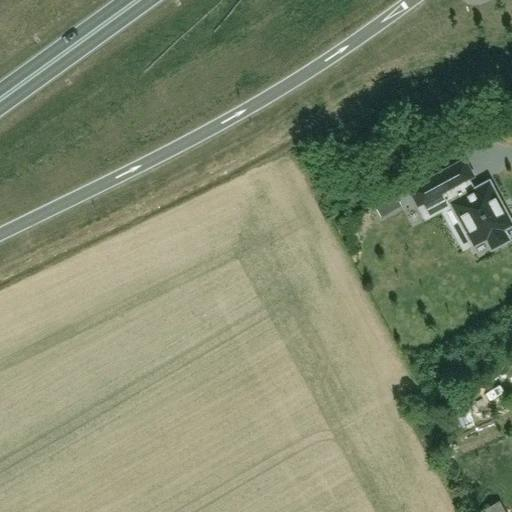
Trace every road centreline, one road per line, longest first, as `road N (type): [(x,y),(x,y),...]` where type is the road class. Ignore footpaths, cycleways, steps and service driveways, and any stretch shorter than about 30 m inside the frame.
road 1 (trunk): [(0,234),(191,141),(412,0)]
road 2 (trunk): [(0,99),(137,0)]
